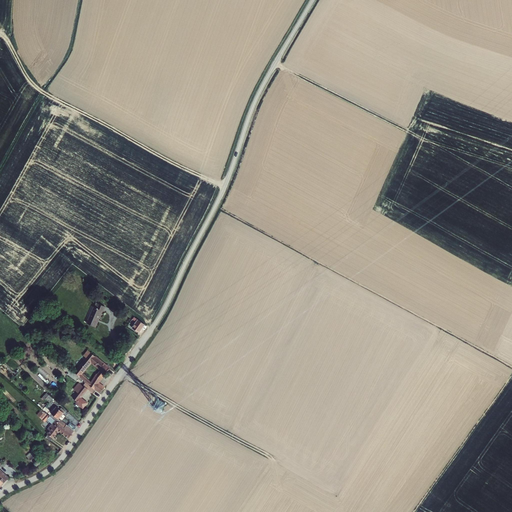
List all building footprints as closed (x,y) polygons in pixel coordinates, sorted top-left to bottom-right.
[(98,307),(96,306),(88,322),(97,326),(104,311),(105,311),(108,306),(100,302),(98,307)] [(136,315),(134,317),(138,320),(133,326),(140,330),(146,322),(136,315)] [(83,356),(86,358),(76,371),(83,376),(86,379),(97,388),(101,391),(103,388),(97,383),(99,380),(110,365),(103,360),(105,356),(99,352),(97,355),(96,354),(89,349),(83,356)] [(94,391),(97,388),(86,379),(83,384),(79,381),(72,391),(74,392),(72,395),(73,396),(73,397),(78,400),(78,401),(84,405),(88,400),(81,396),(88,387),(94,391)] [(45,409),(50,413),(51,412),(59,418),(66,409),(62,406),(61,408),(57,405),(53,410),(48,407),(45,409)] [(44,408),(41,406),(37,411),(47,418),(50,413),(45,409),(44,408)] [(48,431),(52,434),(54,432),(58,427),(62,423),(59,421),(58,420),(53,425),(51,424),(48,427),(50,429),(48,431)] [(65,426),(62,423),(58,427),(70,436),(75,429),(74,428),(69,424),(67,423),(65,426)] [(28,456),(31,459),(36,453),(33,450),(28,456)] [(0,478),(4,482),(9,476),(0,468),(0,478)]
